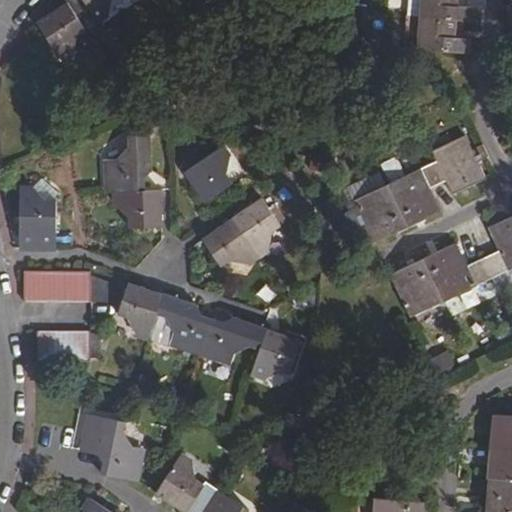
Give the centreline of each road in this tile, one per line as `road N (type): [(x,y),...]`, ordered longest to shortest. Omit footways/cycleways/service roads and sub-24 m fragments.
road 1 (residential): [(0,268),(17,403),(0,498)]
road 2 (residential): [(511,371),(468,397),(456,416),(446,511)]
